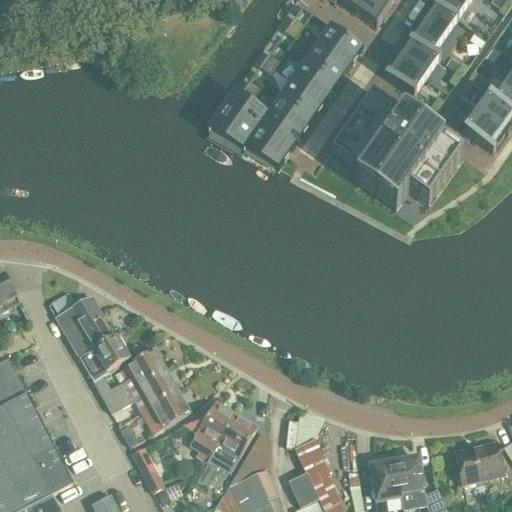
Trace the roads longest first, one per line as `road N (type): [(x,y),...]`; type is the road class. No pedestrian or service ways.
road 1 (residential): [(21,249),(51,256),(315,404),(365,421),(458,425),(511,408)]
road 2 (residential): [(128,511),(38,331),(21,249)]
road 3 (residential): [(209,0),(0,31)]
road 4 (residential): [(493,170),(364,81)]
